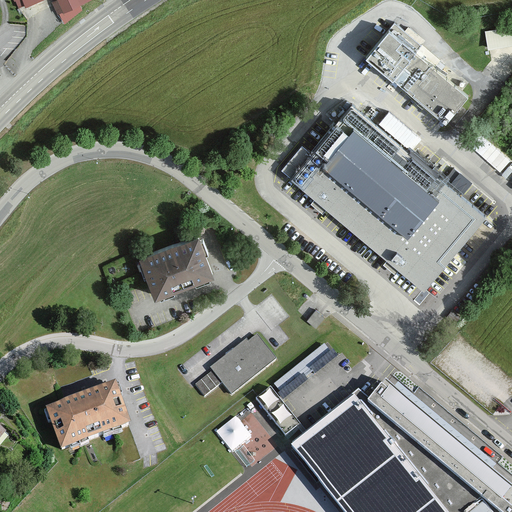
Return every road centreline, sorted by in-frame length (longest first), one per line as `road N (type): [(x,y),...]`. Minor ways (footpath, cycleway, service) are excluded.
road 1 (unknown): [(406,309),(358,269),(287,177),(303,136),(348,89),(366,87),(511,208),(504,234),(438,312),(413,313)]
road 2 (residential): [(0,211),(61,159),(137,153),(179,171),(282,259)]
road 3 (residential): [(282,259),(168,347),(26,351),(0,375)]
road 4 (residential): [(282,259),(511,449)]
road 5 (unknown): [(213,239),(255,313),(200,370)]
road 6 (primary): [(0,115),(121,12)]
